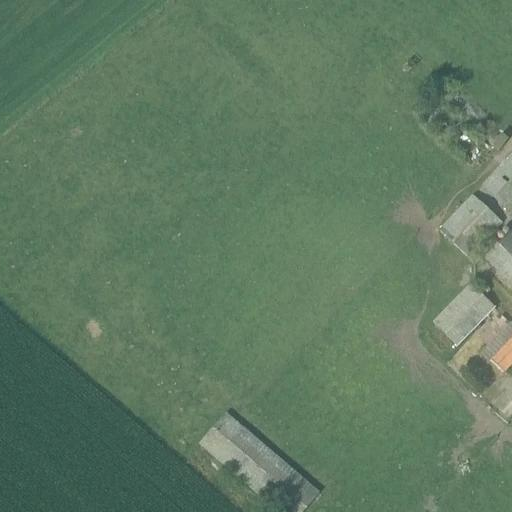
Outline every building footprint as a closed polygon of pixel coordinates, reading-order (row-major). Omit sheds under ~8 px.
[(511,215),(511,214),(511,153),(481,187),(511,215)] [(499,243),(492,235),(502,225),(472,197),(438,232),(469,261),(486,242),(493,249),(483,259),(511,286),(511,234),(510,232),(499,243)] [(457,348),(495,309),(470,285),(432,323),(457,348)] [(503,374),(511,365),(511,324),(511,323),(481,353),(503,374)] [(275,511),(303,511),(319,494),(225,414),(199,446),(275,511)]
